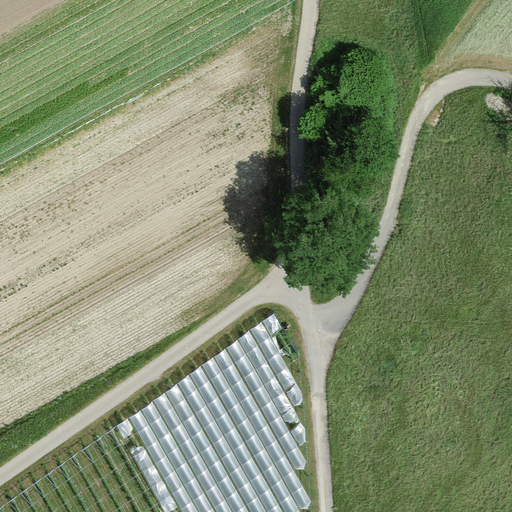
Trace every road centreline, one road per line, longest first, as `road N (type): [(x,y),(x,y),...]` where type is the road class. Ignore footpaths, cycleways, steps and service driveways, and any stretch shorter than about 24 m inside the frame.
road 1 (track): [(309,0),(297,113),(295,269),(0,476)]
road 2 (track): [(511,85),(456,80),(425,102),(387,226),(353,295),(332,314),(306,317),(295,269)]
road 3 (track): [(331,511),(306,317)]
